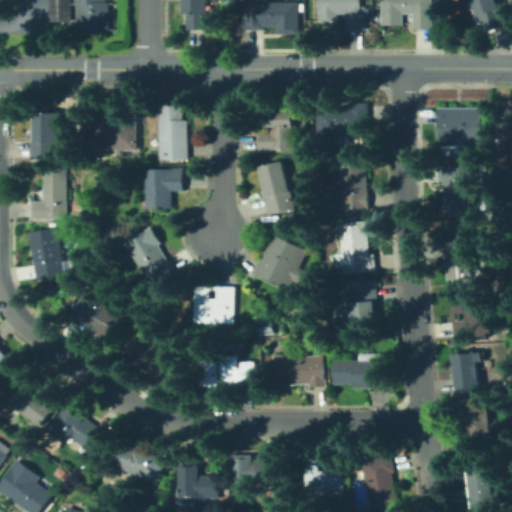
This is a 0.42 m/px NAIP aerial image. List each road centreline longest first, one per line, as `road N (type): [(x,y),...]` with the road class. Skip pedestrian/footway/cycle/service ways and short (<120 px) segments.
road 1 (residential): [(424,417),(196,423),(102,383),(38,335),(0,260)]
road 2 (residential): [(403,68),(432,511)]
road 3 (tertiary): [(511,66),(148,69)]
road 4 (residential): [(223,69),(225,189),(216,234)]
road 5 (tertiary): [(148,69),(0,69)]
